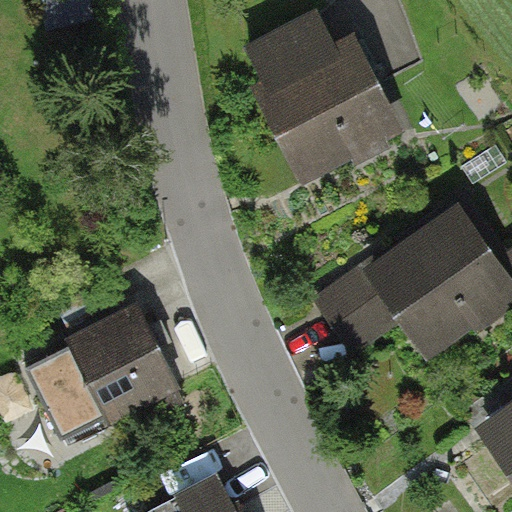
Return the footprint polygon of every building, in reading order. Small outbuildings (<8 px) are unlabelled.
[(402,127),(356,39),(335,51),(315,14),(249,49),(268,85),(252,94),(298,182),(402,127)] [(511,298),(511,275),(460,204),(321,305),(347,341),(391,310),(428,360),(511,298)] [(183,391),(139,307),(70,342),(114,426),(183,391)] [(511,407),(482,429),(511,470),(511,407)] [(241,511),(223,475),(176,499),(183,511),(241,511)]
